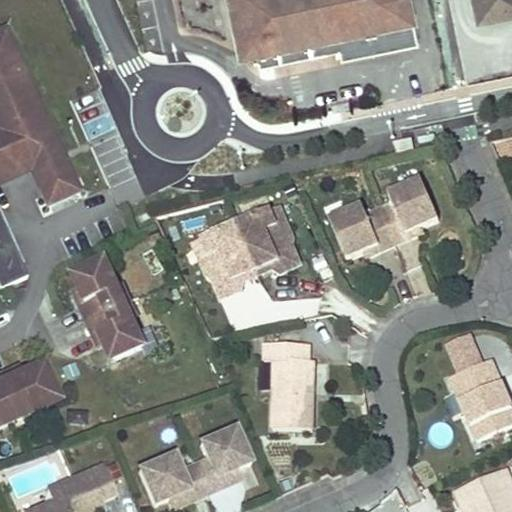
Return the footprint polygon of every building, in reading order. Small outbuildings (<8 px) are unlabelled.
[(418,42),(409,0),(229,0),(238,39),(253,36),(256,52),(259,65),(339,49),(341,58),(418,42)] [(511,14),(511,0),(472,0),(476,22),(511,14)] [(60,155),(4,33),(0,34),(0,289),(1,291),(27,279),(0,217),(0,182),(32,168),(60,155)] [(256,52),(253,36),(238,39),(241,55),(256,52)] [(414,152),(412,140),(394,144),(396,156),(414,152)] [(511,142),(495,146),(498,163),(511,160),(511,142)] [(75,189),(60,155),(32,168),(48,201),(75,189)] [(439,224),(422,182),(389,196),(393,207),(380,213),(395,248),(409,242),(407,238),(423,231),(439,224)] [(395,248),(380,213),(366,218),(362,207),(329,221),(347,263),(364,256),(379,250),(381,254),(395,248)] [(288,226),(280,209),(272,212),(278,226),(288,226)] [(278,226),(272,212),(252,221),(252,223),(237,229),(256,275),(272,269),(273,272),(281,277),(302,268),(293,248),(293,239),(288,226),(278,226)] [(237,229),(252,223),(252,221),(236,228),(237,229)] [(221,236),(237,229),(236,228),(220,234),(221,236)] [(256,275),(237,229),(221,236),(220,234),(200,243),(206,257),(199,264),(205,277),(212,283),(220,303),(241,294),(243,286),(241,281),(256,275)] [(409,242),(425,235),(423,231),(407,238),(409,242)] [(206,257),(200,243),(192,247),(199,264),(206,257)] [(366,261),(381,254),(379,250),(364,256),(366,261)] [(131,320),(125,305),(118,291),(105,262),(75,275),(82,291),(80,292),(85,305),(79,308),(92,338),(99,335),(105,348),(108,347),(115,362),(144,349),(131,320)] [(258,279),(273,272),(272,269),(256,275),(258,279)] [(243,286),(258,279),(256,275),(241,281),(243,286)] [(131,302),(125,288),(118,291),(125,305),(131,302)] [(85,305),(80,292),(74,295),(79,308),(85,305)] [(138,317),(131,302),(125,305),(131,320),(138,317)] [(105,348),(99,335),(92,338),(99,351),(105,348)] [(447,345),(460,377),(485,366),(471,335),(447,345)] [(314,388),(314,365),(310,365),(310,348),(265,347),(265,363),(275,364),(273,431),(313,433),(314,395),(309,395),(309,388),(314,388)] [(511,429),(511,409),(509,402),(503,404),(493,382),(499,379),(492,363),(485,366),(460,377),(451,381),(477,444),(511,429)] [(0,424),(58,399),(44,369),(25,378),(24,375),(12,380),(9,374),(0,377),(0,424)] [(24,375),(21,369),(9,374),(12,380),(24,375)] [(509,402),(499,379),(493,382),(503,404),(509,402)] [(233,474),(251,466),(236,431),(201,446),(208,462),(194,468),(207,497),(233,486),(228,475),(233,474)] [(207,497),(194,468),(180,474),(173,458),(138,474),(154,509),(171,501),(176,499),(181,509),(207,497)] [(77,494),(35,511),(105,511),(101,503),(116,496),(103,467),(71,480),(77,494)] [(511,511),(511,483),(507,472),(456,494),(462,509),(471,506),(473,511),(511,511)] [(237,484),(233,474),(228,475),(233,486),(237,484)] [(181,509),(176,499),(171,501),(176,511),(181,509)]
